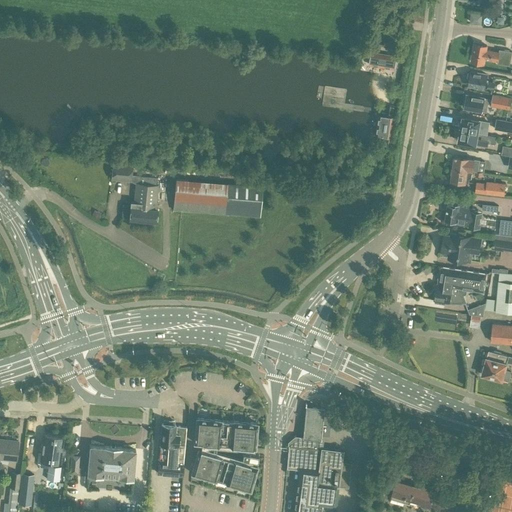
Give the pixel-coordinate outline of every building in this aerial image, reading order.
[(472,13),(471,22),(481,23),(482,14),(472,13)] [(474,43),(471,61),(484,63),(485,58),(497,61),(497,63),(510,65),(511,52),(511,51),(499,49),(499,51),(486,49),(487,45),(474,43)] [(394,68),(396,56),(389,54),(373,52),(372,51),(371,53),(369,64),(394,68)] [(469,72),(468,78),(470,79),(468,85),(484,88),(484,87),(494,89),(495,83),(486,81),(487,74),(471,71),(471,73),(469,72)] [(492,99),(491,105),(510,109),(511,98),(511,97),(493,94),(492,99)] [(465,100),(463,106),(465,106),(464,107),(481,110),(483,104),(487,105),(488,99),(484,98),(467,95),(466,100),(465,100)] [(379,112),(376,134),(392,136),(395,115),(379,112)] [(460,123),(459,129),(478,132),(480,120),(463,117),(462,122),(460,123)] [(511,119),(500,117),(499,126),(511,128),(511,119)] [(459,129),(458,135),(460,136),(459,141),(475,144),(487,146),(488,140),(476,138),(478,132),(459,129)] [(480,159),(472,158),(455,155),(453,167),(472,170),(475,171),(478,171),(480,159)] [(109,162),(107,179),(130,181),(132,164),(109,162)] [(453,167),(451,180),(468,182),(469,178),(471,178),(472,170),(453,167)] [(175,178),(172,209),(260,217),(262,185),(175,178)] [(131,203),(130,219),(156,222),(158,209),(155,208),(158,185),(136,183),(134,203),(131,203)] [(477,183),(476,191),(496,194),(497,186),(477,183)] [(448,204),(445,219),(456,221),(456,223),(472,225),(475,208),(466,207),(467,205),(452,203),(452,205),(448,204)] [(511,219),(503,218),(501,233),(511,234),(511,219)] [(442,243),(441,246),(442,248),(442,251),(449,252),(448,258),(466,261),(468,251),(465,250),(466,246),(476,247),(478,237),(456,234),(456,233),(452,232),(452,236),(444,235),(443,242),(442,243)] [(511,239),(486,237),(483,257),(511,259),(511,239)] [(436,291),(434,293),(435,296),(434,299),(435,299),(435,301),(445,303),(445,301),(450,301),(452,302),(454,302),(456,302),(458,303),(460,302),(463,302),(466,301),(459,294),(467,293),(467,289),(484,291),(487,272),(441,265),(438,284),(437,284),(436,291)] [(511,311),(511,272),(508,272),(499,271),(491,270),(486,297),(497,298),(497,299),(488,298),(487,302),(486,309),(496,310),(511,311)] [(485,316),(486,309),(487,302),(469,309),(471,314),(472,314),(481,316),(485,316)] [(479,328),(480,322),(481,316),(472,314),(471,320),(470,327),(479,328)] [(511,324),(493,323),(491,341),(511,342),(511,324)] [(485,365),(483,372),(484,374),(496,377),(495,379),(501,380),(502,379),(503,379),(509,380),(511,371),(505,369),(509,355),(489,350),(486,359),(485,358),(483,364),(485,365)] [(324,407),(306,406),(304,418),(302,437),(321,439),(323,423),(324,407)] [(199,448),(192,472),(216,479),(227,482),(251,489),(258,465),(252,464),(254,459),(258,460),(259,454),(255,453),(255,447),(256,448),(258,423),(233,420),(233,421),(222,420),(222,419),(197,417),(195,442),(203,443),(201,449),(199,448)] [(158,461),(157,473),(182,475),(186,426),(175,425),(176,424),(174,424),(174,421),(163,420),(163,423),(162,423),(159,459),(165,460),(165,462),(158,461)] [(44,434),(40,460),(60,463),(64,436),(44,434)] [(289,442),(286,467),(296,468),(291,511),(317,511),(319,503),(334,505),(336,484),(348,486),(351,462),(341,461),(343,450),(321,448),(322,439),(321,439),(302,437),(296,436),(289,442)] [(0,438),(0,458),(16,460),(18,441),(0,438)] [(90,445),(87,474),(103,475),(103,474),(118,476),(133,478),(136,449),(121,448),(121,447),(104,445),(104,446),(90,445)] [(72,457),(71,475),(79,476),(81,457),(72,457)] [(49,465),(47,478),(59,480),(60,467),(49,465)] [(34,468),(22,467),(19,497),(31,498),(34,468)] [(290,469),(286,473),(291,479),(295,475),(290,469)] [(12,472),(10,487),(18,487),(20,473),(12,472)] [(396,480),(391,498),(392,498),(392,497),(405,501),(407,495),(412,496),(411,498),(432,505),(432,504),(440,507),(439,509),(448,511),(473,511),(474,509),(434,497),(436,491),(431,490),(431,488),(422,485),(421,487),(396,480)]
